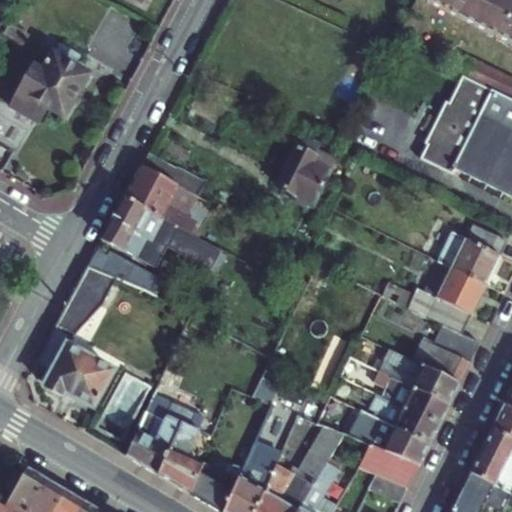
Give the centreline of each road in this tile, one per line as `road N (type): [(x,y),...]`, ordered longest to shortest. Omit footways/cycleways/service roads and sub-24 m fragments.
road 1 (residential): [(67,243),(197,0)]
road 2 (residential): [(511,329),(420,511)]
road 3 (primary): [(167,511),(0,411)]
road 4 (residential): [(0,374),(67,243)]
